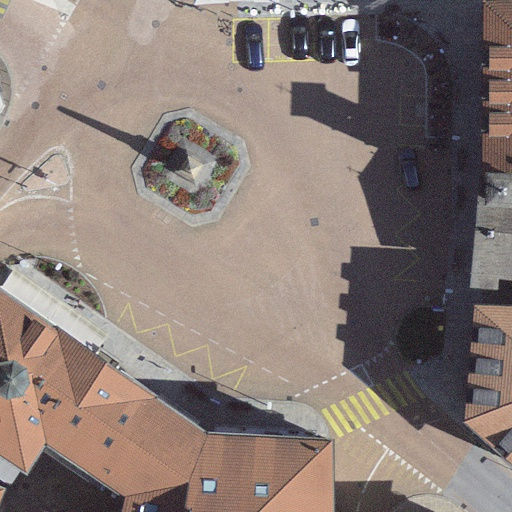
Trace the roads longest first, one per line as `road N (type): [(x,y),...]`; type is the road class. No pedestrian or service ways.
road 1 (residential): [(250,245),(286,192),(283,128),(243,79),(213,66),(151,69)]
road 2 (residential): [(250,245),(404,429)]
road 3 (residential): [(104,225),(157,263),(222,261),(250,245)]
road 4 (residential): [(0,20),(51,55),(101,108)]
road 5 (residential): [(404,429),(509,511)]
